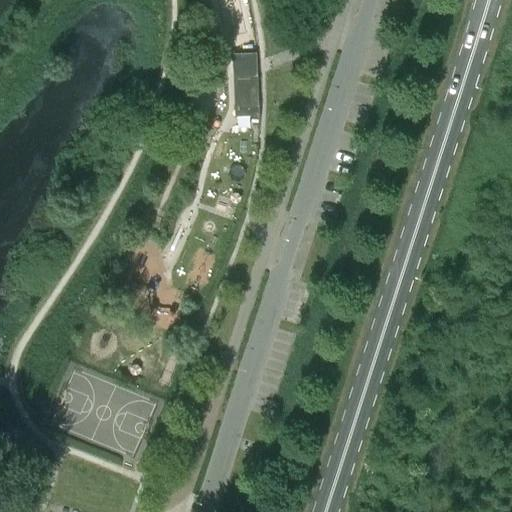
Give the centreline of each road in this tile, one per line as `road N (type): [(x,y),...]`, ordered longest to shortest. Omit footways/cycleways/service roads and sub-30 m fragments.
road 1 (residential): [(201,511),(367,0)]
road 2 (primary): [(324,511),(484,13)]
